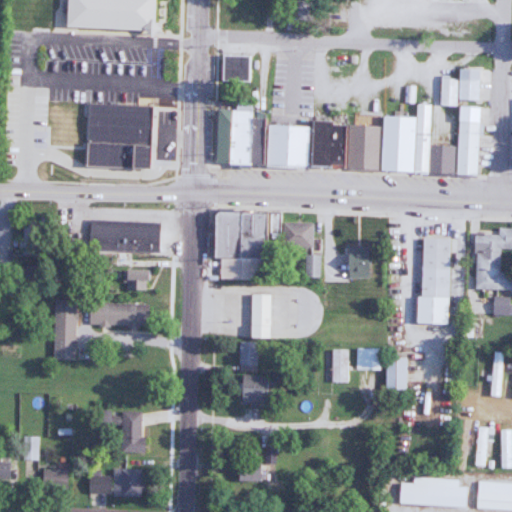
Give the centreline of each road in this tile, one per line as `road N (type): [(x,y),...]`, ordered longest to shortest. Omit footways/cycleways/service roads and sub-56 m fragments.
road 1 (residential): [(186,511),(193,191)]
road 2 (residential): [(511,49),(193,38)]
road 3 (secondary): [(511,201),(193,191)]
road 4 (residential): [(187,416),(352,423),(366,415),(371,383)]
road 5 (residential): [(499,201),(504,0)]
road 6 (secondary): [(193,191),(0,189)]
road 7 (residential): [(193,191),(194,0)]
